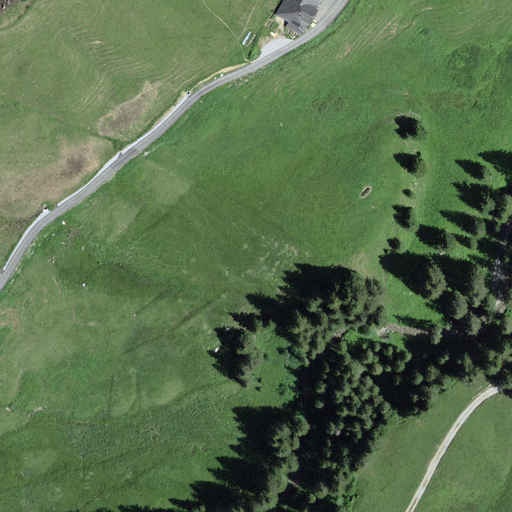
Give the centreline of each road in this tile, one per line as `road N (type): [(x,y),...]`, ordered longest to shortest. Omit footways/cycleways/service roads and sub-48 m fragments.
road 1 (track): [(345,0),(325,32),(205,88),(31,236),(0,287)]
road 2 (track): [(511,383),(469,410),(410,511)]
